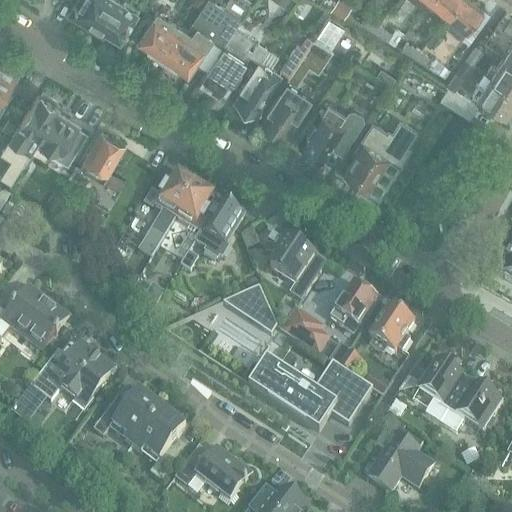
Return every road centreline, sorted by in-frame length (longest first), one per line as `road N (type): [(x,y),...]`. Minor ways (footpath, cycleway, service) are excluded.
road 1 (residential): [(435,294),(0,23)]
road 2 (residential): [(0,240),(58,269),(127,351),(359,511)]
road 3 (residential): [(511,169),(435,294)]
